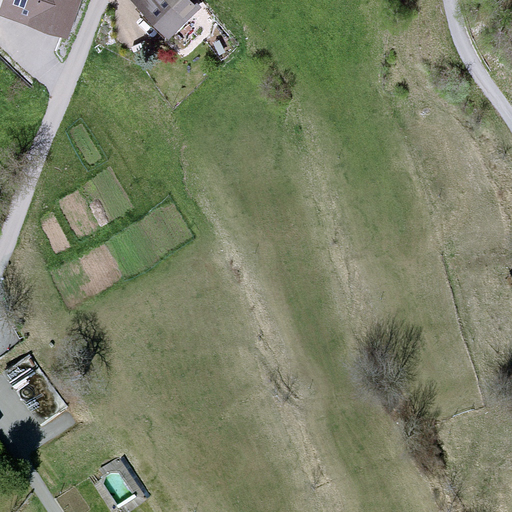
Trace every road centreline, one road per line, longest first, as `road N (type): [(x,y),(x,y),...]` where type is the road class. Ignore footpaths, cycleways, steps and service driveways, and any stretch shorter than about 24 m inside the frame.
road 1 (unclassified): [(98,0),(0,254)]
road 2 (unclassified): [(511,119),(458,35),(450,0)]
